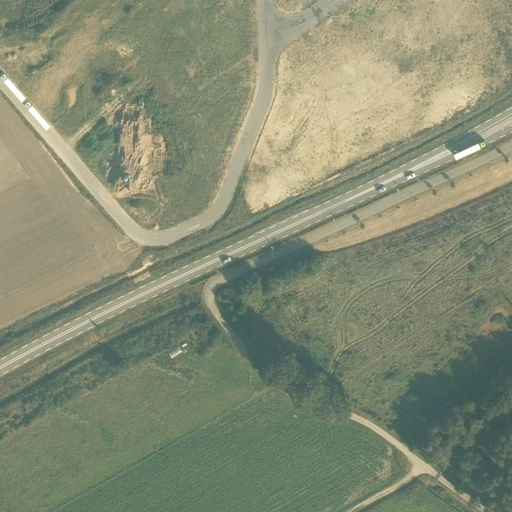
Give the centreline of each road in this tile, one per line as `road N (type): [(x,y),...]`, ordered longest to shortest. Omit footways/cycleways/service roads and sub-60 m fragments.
road 1 (unclassified): [(483,511),(367,424),(291,394),(226,328),(211,293),(231,276),(511,146)]
road 2 (unclassified): [(262,0),(259,107),(219,205),(203,222),(163,236),(134,233),(0,83)]
road 3 (primary): [(344,201),(0,369)]
road 4 (primary): [(511,111),(344,201)]
road 5 (track): [(511,410),(353,511)]
road 6 (primary): [(344,201),(511,128)]
